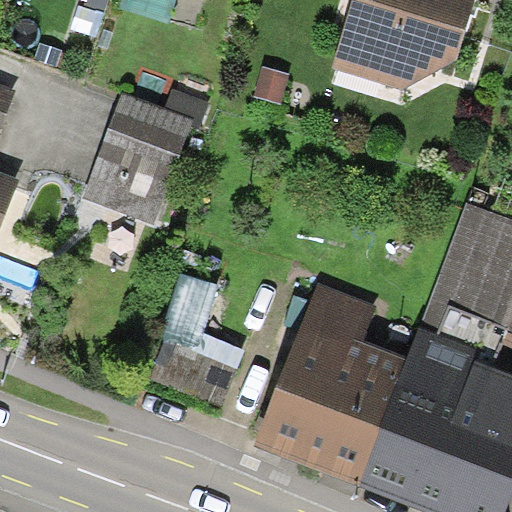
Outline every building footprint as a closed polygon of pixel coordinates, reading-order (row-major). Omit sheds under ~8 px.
[(355,0),(334,72),(404,93),(458,66),(477,0),(355,0)] [(263,69),(256,99),(282,106),(289,76),(263,69)] [(0,135),(16,92),(0,86),(0,135)] [(123,96),(84,201),(154,227),(193,122),(123,96)] [(0,217),(5,220),(19,184),(0,176),(0,217)] [(511,315),(511,220),(468,204),(420,332),(439,339),(450,309),(507,330),(511,315)] [(360,492),(408,360),(364,344),(379,306),(318,284),(255,453),(296,469),(360,492)] [(439,339),(420,332),(408,360),(360,492),(414,511),(507,511),(511,501),(511,379),(500,375),(473,365),(477,353),(439,339)] [(167,341),(153,379),(222,405),(236,367),(167,341)]
